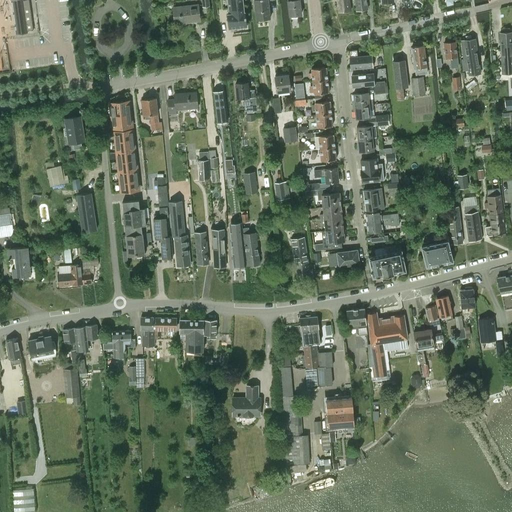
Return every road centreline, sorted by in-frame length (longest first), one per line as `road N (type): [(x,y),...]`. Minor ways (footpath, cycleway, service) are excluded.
road 1 (tertiary): [(119,307),(273,311),(511,258)]
road 2 (residential): [(120,86),(100,96),(98,106),(119,307)]
road 3 (residential): [(362,251),(340,41)]
road 4 (residential): [(120,86),(320,43)]
road 5 (residential): [(340,41),(511,0)]
road 6 (tertiary): [(0,331),(119,307)]
